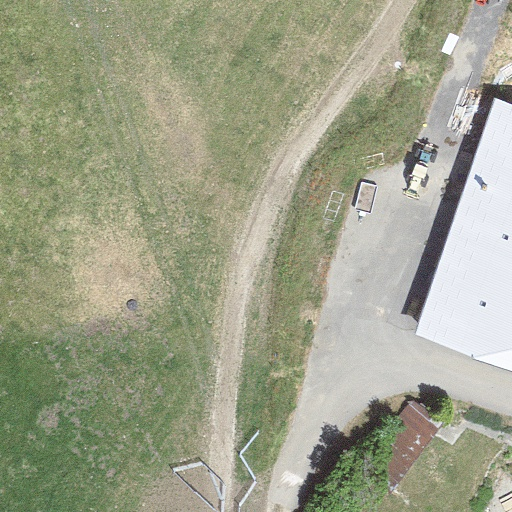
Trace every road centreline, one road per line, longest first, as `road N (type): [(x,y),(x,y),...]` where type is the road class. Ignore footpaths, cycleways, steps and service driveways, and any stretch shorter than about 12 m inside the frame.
road 1 (track): [(511,403),(355,350),(288,511)]
road 2 (track): [(355,350),(421,201)]
